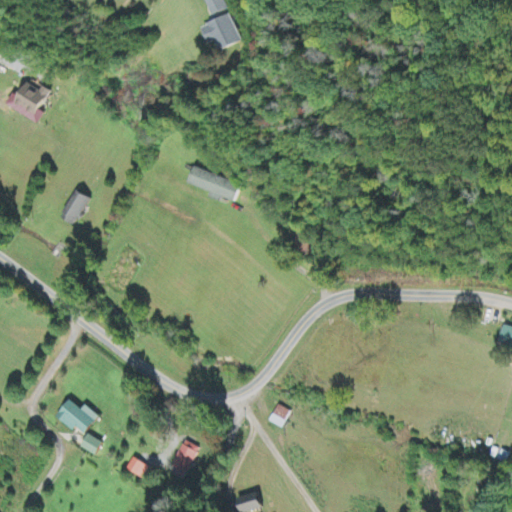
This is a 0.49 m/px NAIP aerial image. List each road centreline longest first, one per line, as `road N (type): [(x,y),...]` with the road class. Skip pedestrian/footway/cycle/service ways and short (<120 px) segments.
road 1 (residential): [(265,373),(320,306),(345,294),(511,302)]
road 2 (residential): [(231,398),(197,398),(163,382),(0,259)]
road 3 (residential): [(81,320),(34,395),(36,416),(59,453),(22,511)]
road 4 (residential): [(230,511),(227,492),(250,427),(231,398)]
